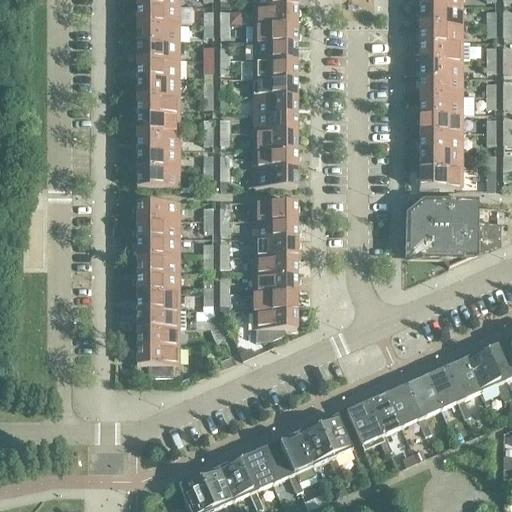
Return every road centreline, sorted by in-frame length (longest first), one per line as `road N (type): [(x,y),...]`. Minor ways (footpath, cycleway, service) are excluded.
road 1 (residential): [(64,435),(61,0)]
road 2 (residential): [(351,325),(356,0)]
road 3 (residential): [(64,435),(104,436),(351,325)]
road 4 (residential): [(351,325),(511,268)]
